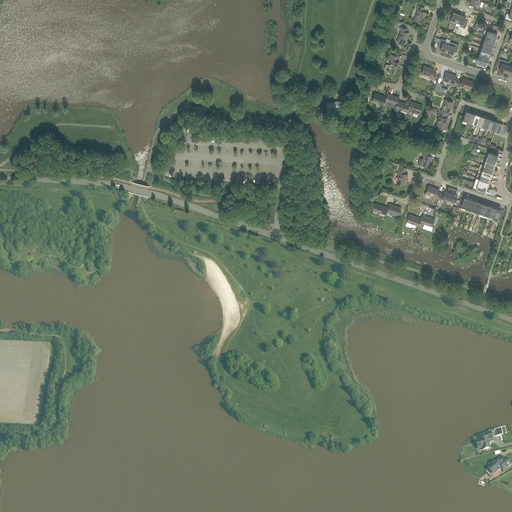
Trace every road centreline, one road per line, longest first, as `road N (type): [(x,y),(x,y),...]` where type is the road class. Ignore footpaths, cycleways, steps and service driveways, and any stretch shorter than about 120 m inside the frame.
road 1 (tertiary): [(511,320),(149,193),(0,178)]
road 2 (residential): [(438,177),(460,105),(511,118)]
